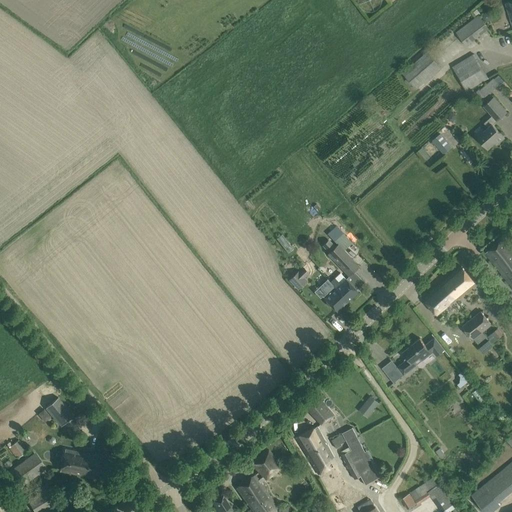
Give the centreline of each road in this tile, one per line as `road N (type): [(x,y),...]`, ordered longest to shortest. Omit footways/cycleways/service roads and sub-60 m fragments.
road 1 (tertiary): [(171,486),(281,402),(457,234)]
road 2 (residential): [(171,486),(0,282)]
road 3 (unknown): [(386,511),(380,482),(405,439),(346,342)]
